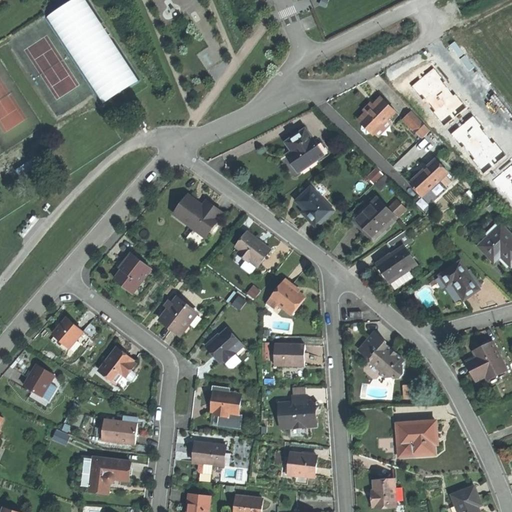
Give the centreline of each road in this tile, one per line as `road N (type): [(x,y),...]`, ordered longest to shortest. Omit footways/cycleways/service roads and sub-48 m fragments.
road 1 (residential): [(62,277),(170,370),(158,511)]
road 2 (residential): [(338,272),(330,291),(345,511)]
road 3 (residential): [(176,151),(365,67)]
road 4 (residential): [(338,272),(176,151)]
road 5 (residential): [(508,511),(481,439),(421,342)]
road 6 (residential): [(176,151),(62,277)]
road 7 (track): [(509,0),(365,67)]
